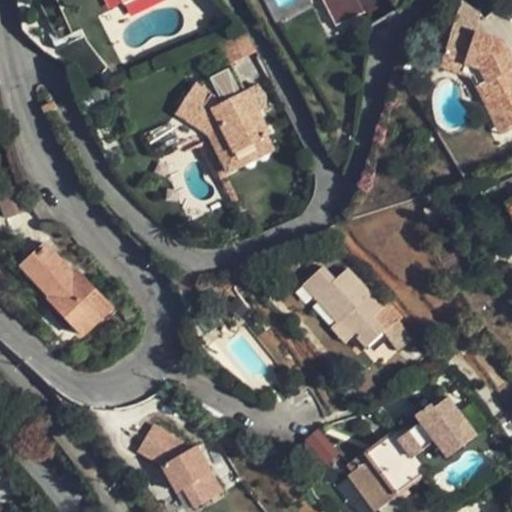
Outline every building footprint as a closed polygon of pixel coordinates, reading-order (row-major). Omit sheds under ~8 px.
[(328,0),(337,17),(365,4),(363,0),(328,0)] [(511,48),(507,40),(456,21),(442,61),(464,70),(467,60),(482,65),(493,84),(483,88),(496,114),(507,110),(511,120),(511,48)] [(230,40),(239,59),(255,51),(246,32),(230,40)] [(467,60),(464,70),(476,74),(483,88),(493,84),(482,65),(467,60)] [(266,134),(245,89),(241,91),(228,65),(195,80),(191,77),(171,108),(204,133),(215,128),(227,152),(266,134)] [(504,131),(511,127),(511,120),(507,110),(496,114),(504,131)] [(204,133),(223,172),(234,167),(227,152),(215,128),(204,133)] [(272,148),(266,134),(227,152),(234,167),(272,148)] [(29,210),(22,188),(2,194),(9,216),(29,210)] [(43,242),(34,251),(39,256),(30,265),(53,290),(48,294),(47,296),(70,321),(85,334),(113,307),(75,269),(72,270),(43,242)] [(39,256),(34,251),(20,265),(48,294),(53,290),(30,265),(39,256)] [(304,280),(337,318),(340,322),(347,317),(358,331),(370,343),(388,328),(368,305),(376,298),(349,268),(336,279),(323,264),(304,280)] [(239,296),(229,307),(242,318),(251,307),(239,296)] [(340,322),(337,318),(334,321),(349,338),(358,331),(347,317),(340,322)] [(429,427),(407,441),(421,462),(443,448),(454,464),(483,447),(452,401),(425,419),(429,427)] [(206,504),(234,486),(204,441),(203,444),(160,421),(146,448),(172,462),(188,486),(193,483),(206,504)] [(407,441),(391,453),(415,490),(431,479),(421,462),(407,441)] [(380,511),(415,490),(391,453),(387,447),(351,470),(354,475),(349,479),(371,511),(380,511)]
